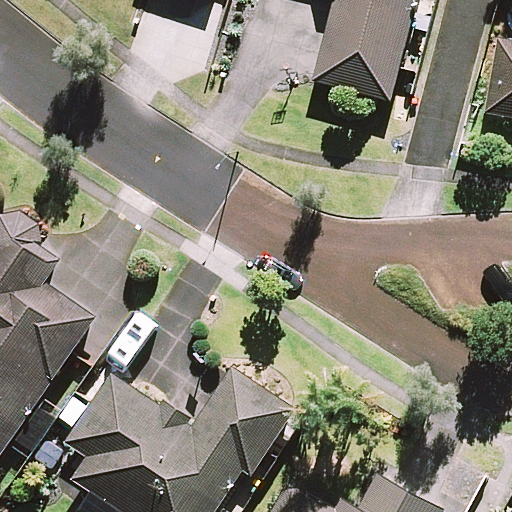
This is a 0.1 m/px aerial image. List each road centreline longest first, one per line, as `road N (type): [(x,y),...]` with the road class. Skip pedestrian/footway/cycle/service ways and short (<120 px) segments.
road 1 (residential): [(285,243),(0,47)]
road 2 (residential): [(285,243),(362,310),(451,370),(511,385)]
road 3 (residential): [(443,245),(285,243)]
